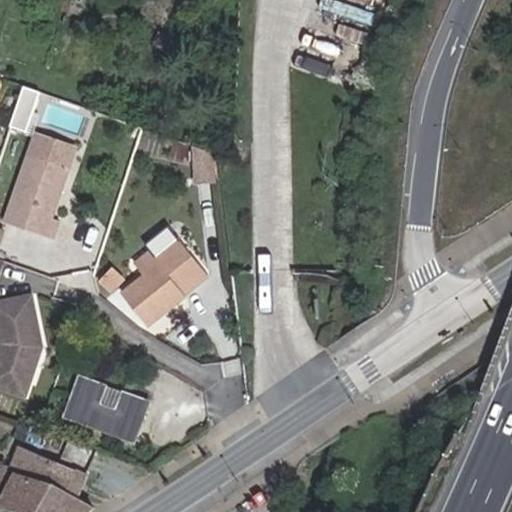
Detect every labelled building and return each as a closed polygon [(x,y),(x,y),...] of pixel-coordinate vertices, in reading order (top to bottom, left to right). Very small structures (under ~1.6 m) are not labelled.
[(25,85),(12,124),(27,129),(40,91),(25,85)] [(71,168),(78,149),(39,134),(31,154),(71,168)] [(221,179),(218,155),(200,148),(204,181),(221,179)] [(31,154),(5,224),(53,242),(60,222),(52,220),(71,168),(31,154)] [(146,277),(124,296),(149,325),(186,295),(161,265),(151,252),(136,264),(146,277)] [(115,291),(126,276),(112,267),(102,282),(115,291)] [(0,303),(0,389),(28,397),(38,362),(33,361),(35,353),(40,354),(42,346),(28,296),(0,303)] [(151,403),(82,377),(68,418),(136,443),(151,403)] [(69,444),(63,460),(83,468),(90,452),(69,444)] [(96,511),(100,510),(78,501),(88,477),(22,449),(11,474),(0,469),(0,506),(14,511),(96,511)]
